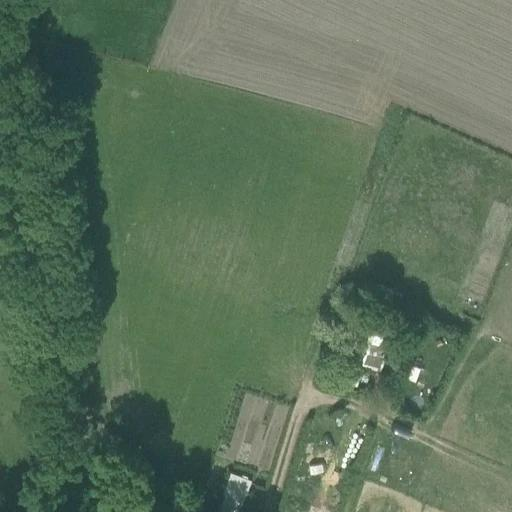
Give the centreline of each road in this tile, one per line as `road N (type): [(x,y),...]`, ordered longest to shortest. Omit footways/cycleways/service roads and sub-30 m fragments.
road 1 (track): [(66,511),(0,0)]
road 2 (track): [(262,511),(312,387)]
